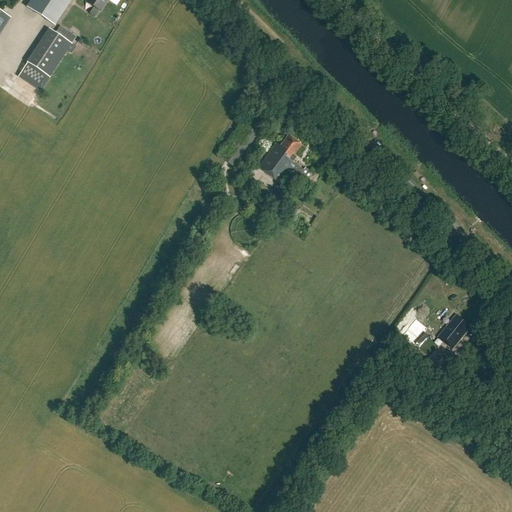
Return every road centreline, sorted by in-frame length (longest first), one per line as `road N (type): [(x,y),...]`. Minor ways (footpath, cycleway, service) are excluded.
road 1 (unclassified): [(511,281),(223,0)]
road 2 (track): [(511,172),(334,0)]
